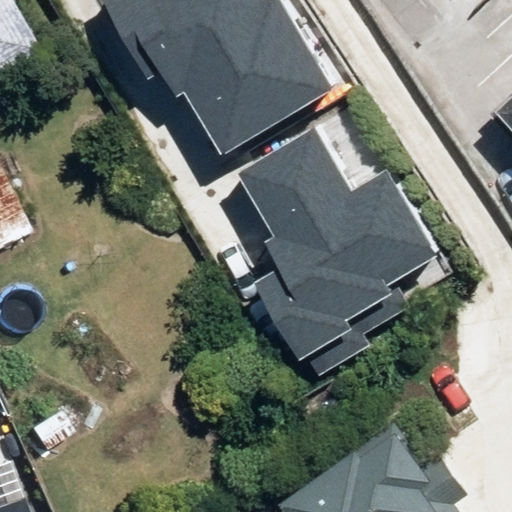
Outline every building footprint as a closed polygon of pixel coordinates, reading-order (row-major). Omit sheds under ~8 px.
[(0,0),(0,72),(57,38),(33,0),(0,0)] [(163,169),(339,61),(301,0),(76,0),(64,8),(163,169)] [(356,178),(314,111),(182,191),(229,267),(213,276),(268,365),(391,290),(374,263),(428,230),(385,160),(356,178)] [(0,242),(36,225),(0,153),(0,242)] [(458,481),(410,416),(280,511),(451,511),(439,495),(458,481)] [(0,511),(29,511),(24,499),(0,507),(0,511)]
